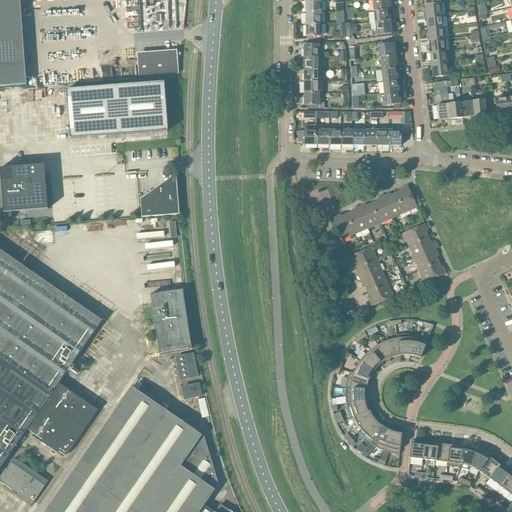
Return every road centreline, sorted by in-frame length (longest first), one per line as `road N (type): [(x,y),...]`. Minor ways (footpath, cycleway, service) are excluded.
road 1 (secondary): [(214,10),(207,138),(214,259),(240,400),(279,511)]
road 2 (unclassified): [(326,511),(299,462),(280,380),(270,176),(284,152)]
road 3 (residential): [(511,454),(475,433),(391,421),(376,402),(382,375),(396,366),(433,372),(453,335),(451,288),(475,274)]
road 4 (unknown): [(35,511),(124,394),(136,365),(132,333),(118,314),(25,247)]
road 5 (residential): [(364,313),(300,180),(299,159)]
road 6 (residential): [(423,161),(404,0)]
road 7 (unclassified): [(284,152),(284,0)]
road 8 (residential): [(299,159),(423,161)]
